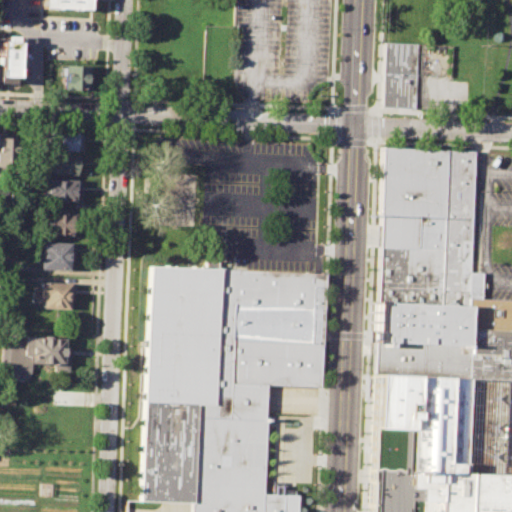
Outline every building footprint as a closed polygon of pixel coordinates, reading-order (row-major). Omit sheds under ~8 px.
[(41,0),(41,6),(85,9),(85,0),(41,0)] [(0,40),(0,76),(15,77),(16,41),(0,40)] [(382,42),(420,44),(419,77),(467,79),(465,109),(380,105),(382,42)] [(61,65),(60,89),(83,90),(84,65),(61,65)] [(74,131),(73,151),(46,150),(47,130),(74,131)] [(0,138),(18,139),(16,169),(0,167),(0,138)] [(382,149),(471,153),(466,272),(479,272),(478,297),(511,298),(511,382),(508,382),(373,377),(382,149)] [(72,174),(44,173),(45,153),(73,154),(72,174)] [(42,178),(41,199),(71,201),(72,179),(42,178)] [(41,214),(41,234),(70,235),(70,214),(41,214)] [(38,241),(37,268),(65,269),(66,242),(38,241)] [(146,267),(140,507),(125,507),(124,511),(157,511),(158,501),(186,502),(186,511),(292,511),(293,489),(262,489),(264,384),(315,385),(319,272),(314,272),(225,269),(146,267)] [(37,282),(67,283),(66,308),(39,307),(40,296),(37,296),(37,282)] [(21,336),(21,344),(2,343),(1,371),(29,373),(29,363),(50,365),(51,371),(66,372),(68,347),(60,346),(61,338),(21,336)] [(511,511),(367,511),(373,377),(508,382),(504,476),(511,476),(511,511)]
